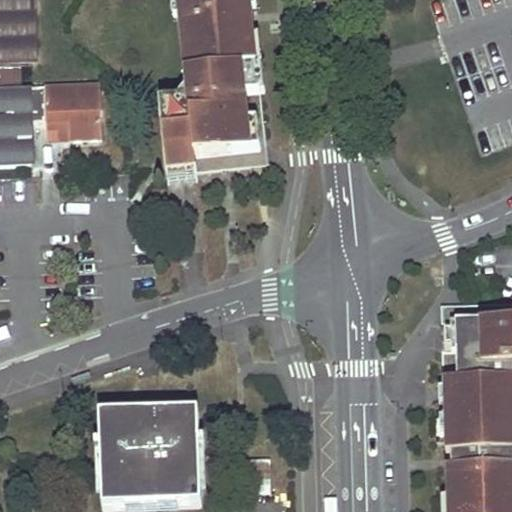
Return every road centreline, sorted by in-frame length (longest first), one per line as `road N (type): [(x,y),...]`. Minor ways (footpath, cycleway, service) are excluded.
road 1 (unclassified): [(348,264),(0,377)]
road 2 (tertiary): [(348,264),(325,0)]
road 3 (tertiary): [(362,511),(348,264)]
road 4 (residential): [(511,204),(348,264)]
